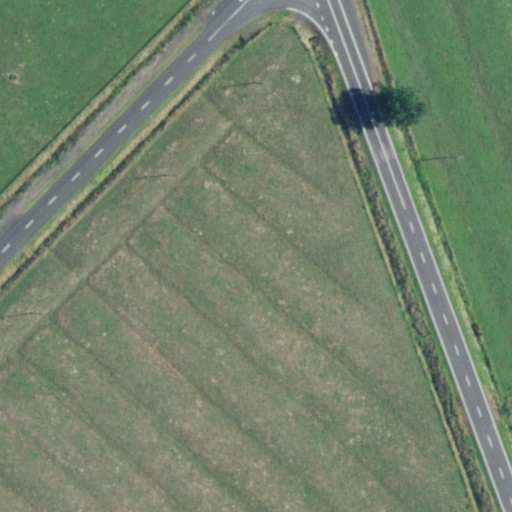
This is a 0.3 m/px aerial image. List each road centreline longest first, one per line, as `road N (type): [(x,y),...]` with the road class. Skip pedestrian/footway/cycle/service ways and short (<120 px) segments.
road 1 (secondary): [(511,508),(326,0)]
road 2 (unclassified): [(246,0),(0,254)]
